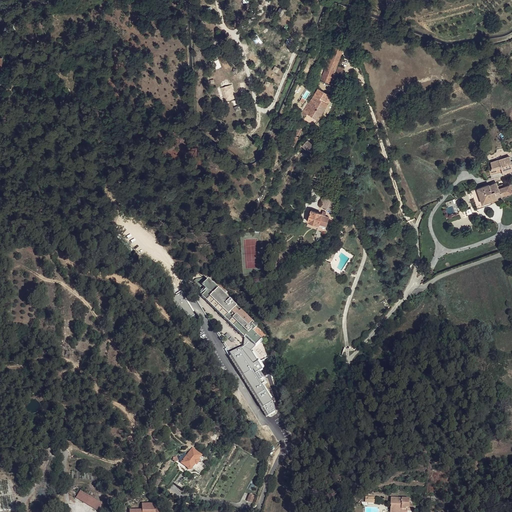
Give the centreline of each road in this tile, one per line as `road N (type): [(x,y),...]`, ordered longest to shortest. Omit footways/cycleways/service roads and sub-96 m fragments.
road 1 (residential): [(347,358),(409,293),(511,248)]
road 2 (residential): [(257,511),(279,458),(306,438),(342,382),(347,358)]
road 3 (residential): [(347,358),(344,313),(365,257),(353,208)]
